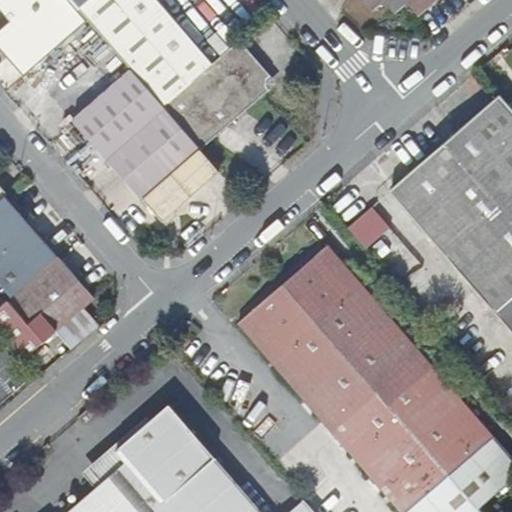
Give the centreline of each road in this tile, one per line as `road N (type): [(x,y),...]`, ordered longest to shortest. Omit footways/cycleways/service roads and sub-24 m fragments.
road 1 (unclassified): [(160,299),(391,109)]
road 2 (unclassified): [(160,299),(0,113)]
road 3 (unclassified): [(0,440),(160,299)]
road 4 (unclassified): [(391,109),(511,6)]
road 5 (unclassified): [(296,0),(391,109)]
